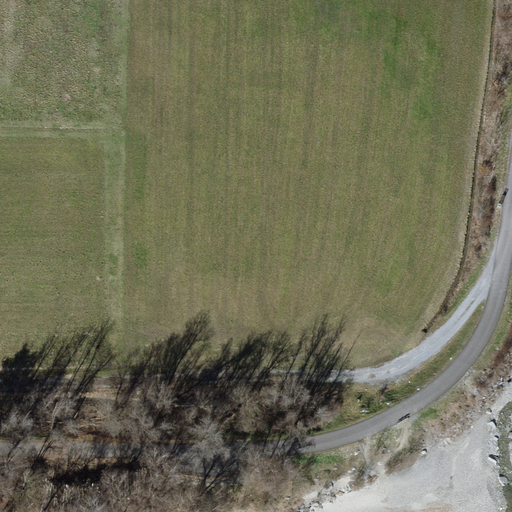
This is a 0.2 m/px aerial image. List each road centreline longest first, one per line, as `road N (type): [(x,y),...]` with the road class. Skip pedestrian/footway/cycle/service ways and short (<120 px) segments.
road 1 (track): [(503,270),(492,317),(461,366),(359,435),(266,450),(0,450)]
road 2 (track): [(503,270),(410,361),(363,378),(0,393)]
